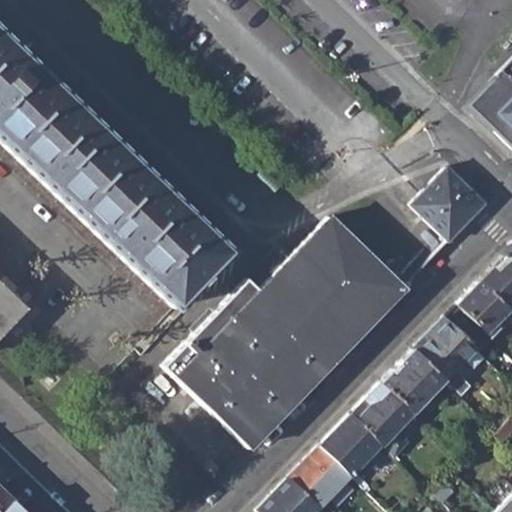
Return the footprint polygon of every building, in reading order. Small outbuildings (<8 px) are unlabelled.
[(0,143),(173,311),(226,254),(0,35),(0,143)] [(511,149),(511,55),(464,105),(511,150),(511,149)] [(454,165),(448,172),(466,190),(473,183),(454,165)] [(405,205),(443,242),(451,234),(480,204),(466,190),(448,172),(442,167),(405,205)] [(273,249),(193,330),(278,413),(429,257),(421,248),(389,282),(325,217),(284,259),(273,249)] [(511,254),(498,254),(474,280),(499,305),(511,291),(511,254)] [(510,315),(499,305),(474,280),(450,304),(487,339),(510,315)] [(0,326),(20,307),(0,287),(0,326)] [(439,316),(406,350),(440,381),(450,390),(480,357),(439,316)] [(244,448),(278,413),(193,330),(158,365),(244,448)] [(406,350),(375,382),(407,411),(410,414),(440,381),(406,350)] [(375,382),(345,414),(375,442),(377,444),(407,411),(375,382)] [(345,414),(315,445),(345,474),(375,442),(345,414)] [(315,445),(283,477),(316,508),(347,475),(345,474),(315,445)] [(253,511),(312,511),(316,508),(283,477),(252,510),(253,511)] [(511,511),(511,489),(493,509),(495,511),(511,511)] [(0,511),(21,511),(0,491),(0,511)]
